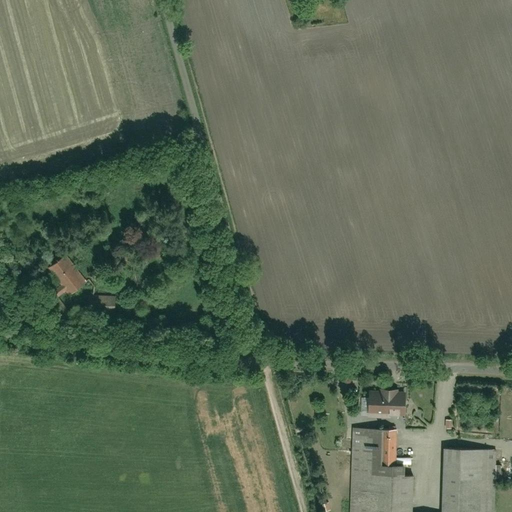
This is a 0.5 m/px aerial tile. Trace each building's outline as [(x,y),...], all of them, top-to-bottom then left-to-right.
[(65,254),(48,266),(67,292),(84,280),(65,254)] [(56,297),(46,303),(56,322),(66,317),(56,297)] [(93,300),(92,315),(116,317),(117,302),(93,300)] [(405,391),(370,390),(369,415),(404,416),(405,391)] [(346,511),(491,511),(494,449),(442,447),(440,511),(411,511),(413,473),(397,473),(398,430),(349,428),(346,511)]
